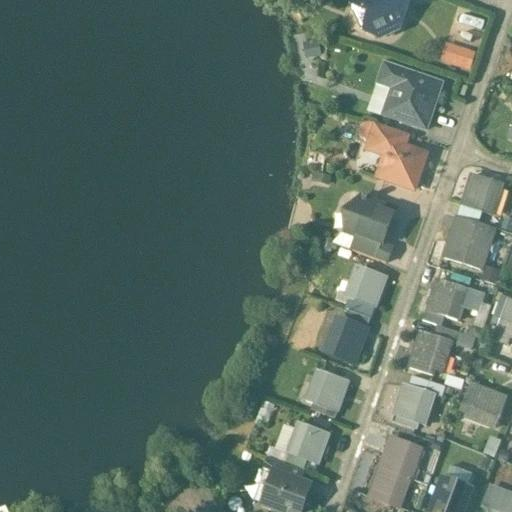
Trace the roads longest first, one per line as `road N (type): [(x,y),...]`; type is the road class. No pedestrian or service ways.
road 1 (residential): [(332,511),(463,146)]
road 2 (residential): [(463,146),(510,0)]
